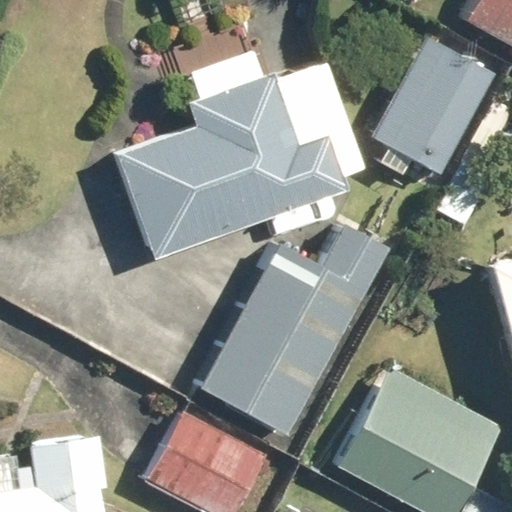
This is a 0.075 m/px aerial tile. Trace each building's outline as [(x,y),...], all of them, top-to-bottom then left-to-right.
[(172,0),(184,33),(228,19),(221,0),(172,0)] [(511,0),(468,0),(462,13),(511,41),(511,39),(511,0)] [(492,65),(424,28),(369,128),(410,151),(408,155),(435,170),(492,65)] [(193,117),(114,144),(151,249),(345,181),(326,125),(346,118),(323,54),(273,71),(270,63),(184,92),(193,117)] [(511,140),(511,114),(479,98),(437,183),(428,201),(471,223),(511,140)] [(285,426),(386,238),(342,214),(319,256),(276,234),(198,379),(285,426)] [(511,242),(485,249),(511,351),(511,242)] [(450,511),(498,420),(386,362),(334,460),(433,511),(450,511)] [(179,404),(142,474),(213,511),(228,511),(262,448),(179,404)] [(0,511),(152,511),(152,505),(101,511),(96,478),(102,477),(95,426),(26,436),(29,457),(15,459),(13,446),(0,447),(0,511)] [(511,511),(511,500),(474,481),(457,511),(511,511)]
